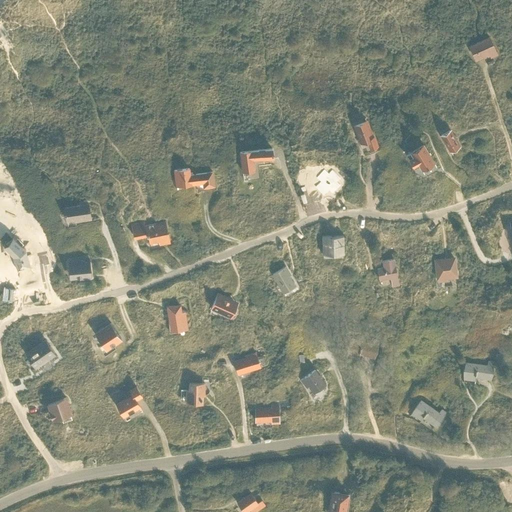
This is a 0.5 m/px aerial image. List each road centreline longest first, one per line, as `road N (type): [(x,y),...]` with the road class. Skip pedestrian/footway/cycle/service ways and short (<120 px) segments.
road 1 (residential): [(0,330),(16,314),(159,279),(315,217),(420,216),(511,185)]
road 2 (unclassified): [(511,461),(457,463),(346,437),(171,461)]
road 3 (residential): [(57,481),(0,364)]
